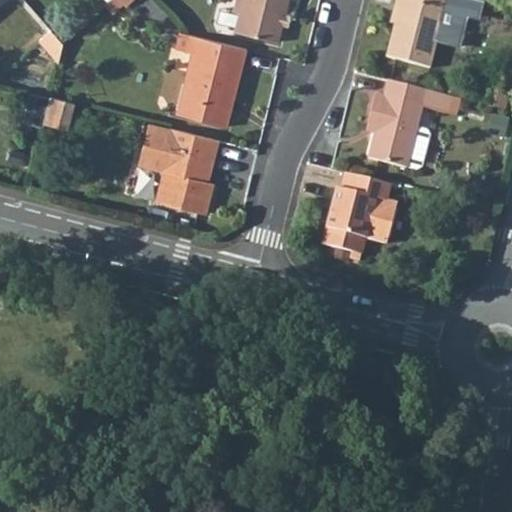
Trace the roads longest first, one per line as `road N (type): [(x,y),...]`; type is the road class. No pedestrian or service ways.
road 1 (residential): [(348,0),(332,68),(285,160),(252,282)]
road 2 (residential): [(252,282),(0,216)]
road 3 (residential): [(457,336),(252,282)]
road 4 (tertiary): [(494,391),(487,511)]
